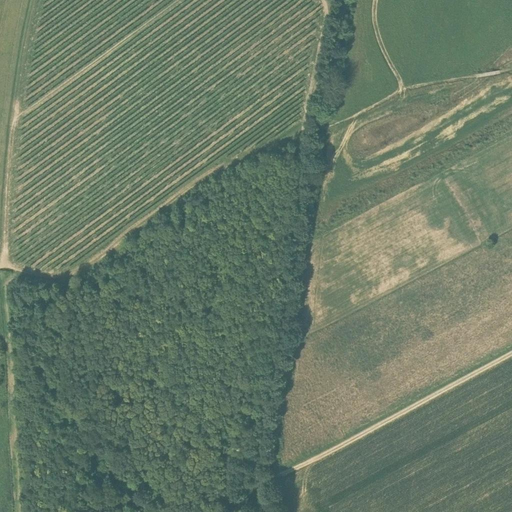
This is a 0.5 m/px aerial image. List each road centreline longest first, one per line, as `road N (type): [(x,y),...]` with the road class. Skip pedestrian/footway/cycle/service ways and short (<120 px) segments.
road 1 (track): [(511,353),(294,469),(261,475),(301,137)]
road 2 (track): [(301,137),(193,180),(77,269),(0,267)]
road 3 (track): [(40,0),(15,123),(4,266)]
road 4 (track): [(301,137),(324,0)]
